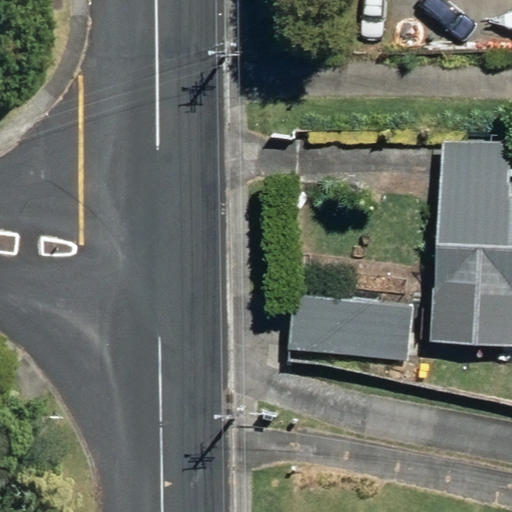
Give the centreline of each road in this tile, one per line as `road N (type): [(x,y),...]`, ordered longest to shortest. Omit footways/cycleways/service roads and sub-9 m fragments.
road 1 (tertiary): [(158,350),(160,136)]
road 2 (tertiary): [(158,350),(0,286)]
road 3 (tertiary): [(0,188),(160,136)]
road 4 (tertiary): [(162,511),(158,350)]
road 5 (tertiary): [(160,136),(157,0)]
